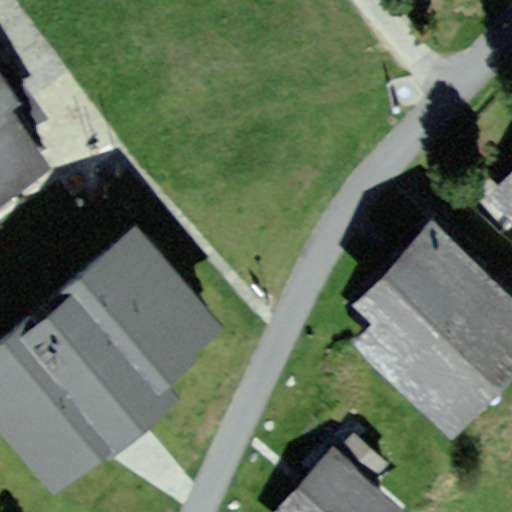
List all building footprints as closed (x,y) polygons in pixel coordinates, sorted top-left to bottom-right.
[(0,181),(42,154),(26,131),(44,118),(0,53),(0,181)] [(511,175),(492,196),(511,215),(511,175)] [(231,323),(137,216),(0,334),(0,429),(55,493),(174,390),(166,380),(231,323)] [(511,371),(511,297),(431,220),(352,303),(373,322),(356,340),(454,433),(511,371)] [(335,449),(332,447),(273,511),(406,511),(372,481),(388,464),(351,431),(335,449)]
